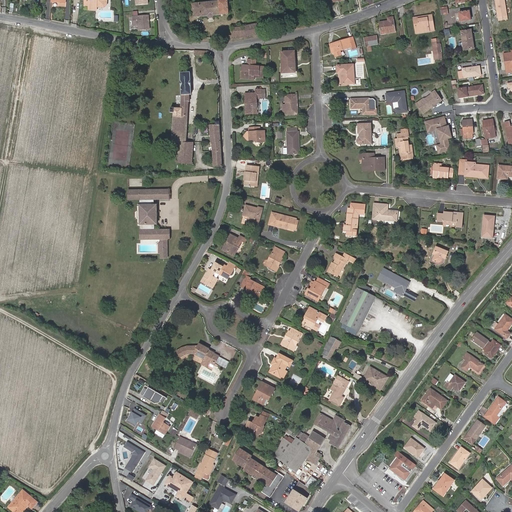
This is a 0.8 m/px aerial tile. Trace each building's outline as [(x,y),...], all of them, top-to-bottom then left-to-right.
[(84,0),(84,5),(89,5),(89,9),(96,10),(96,7),(103,7),(106,5),(106,0),(84,0)] [(214,15),(229,14),(228,0),(191,4),(191,9),(192,9),(193,17),(207,16),(209,18),(212,18),(214,15)] [(504,0),(498,0),(495,0),(498,20),(507,19),(504,0)] [(469,11),(459,13),(460,21),(470,20),(469,11)] [(148,15),(132,16),(133,26),(137,26),(138,30),(149,29),(148,21),(147,21),(147,20),(148,20),(148,15)] [(418,20),(417,17),(414,18),(416,33),(434,30),(432,15),(427,16),(427,19),(418,20)] [(388,21),(379,22),(381,34),(395,32),(392,17),(387,18),(388,21)] [(244,26),(245,37),(261,34),(260,23),(244,26)] [(230,36),(230,39),(245,37),(244,26),(232,28),(232,36),(230,36)] [(471,30),(461,31),(464,50),(473,49),(471,30)] [(370,45),(377,44),(376,36),(364,38),(365,46),(367,46),(368,51),(371,51),(370,45)] [(331,49),(332,53),(334,52),(335,56),(341,54),(340,51),(351,47),(351,48),(355,47),(352,38),(339,42),(340,43),(333,45),(334,48),(331,49)] [(434,51),(440,50),(439,40),(436,40),(436,39),(432,40),(434,51)] [(294,51),(281,52),(282,73),(295,72),(294,51)] [(248,76),(248,79),(254,80),(254,77),(254,75),(263,76),(264,67),(254,66),(254,63),(256,63),(256,60),(248,59),(247,63),(249,63),(249,65),(242,65),(241,74),(248,75),(248,76)] [(353,65),(337,66),(337,72),(341,72),(342,84),(354,84),(353,65)] [(463,72),(459,72),(459,78),(480,75),(479,66),(463,68),(463,72)] [(172,142),(179,143),(178,163),(192,164),(193,142),(186,142),(188,102),(189,101),(189,95),(191,95),(190,72),(181,73),(182,95),(181,108),(171,107),(171,113),(173,113),(172,142)] [(482,86),(458,89),(460,97),(483,94),(482,86)] [(253,110),(253,114),(257,113),(256,99),(261,99),(261,90),(256,91),(256,94),(245,94),(246,111),(253,110)] [(434,104),(435,104),(441,99),(435,90),(432,93),(431,95),(426,98),(424,98),(417,104),(423,113),(431,107),(431,106),(434,104)] [(407,111),(404,91),(394,92),(395,93),(392,94),(392,92),(385,93),(387,101),(391,100),(392,102),(398,101),(399,108),(395,108),(396,113),(407,111)] [(297,95),(286,96),(286,105),(283,105),(283,114),(298,114),(297,95)] [(369,109),(368,99),(351,99),(351,109),(363,108),(363,114),(376,114),(375,109),(369,109)] [(442,140),(445,151),(451,149),(448,138),(451,137),(448,126),(447,126),(446,126),(445,124),(446,124),(444,117),(425,122),(427,130),(437,128),(437,130),(440,140),(442,140)] [(472,119),(463,120),(463,129),(460,129),(460,135),(464,135),(464,138),(472,137),(472,133),(473,133),(472,119)] [(492,120),(483,121),(485,138),(495,137),(492,120)] [(210,125),(210,126),(211,142),(212,142),(214,166),(222,166),(221,146),(220,121),(216,122),(216,125),(210,125)] [(370,124),(358,124),(358,133),(359,133),(359,138),(358,139),(357,141),(358,143),(360,144),(371,143),(370,124)] [(248,132),(248,136),(250,136),(250,140),(254,140),(257,142),(265,142),(265,131),(260,131),(260,128),(250,128),(250,132),(248,132)] [(296,128),(287,129),(288,147),(284,148),(284,154),(299,153),(298,132),(297,132),(296,128)] [(402,147),(403,159),(413,157),(411,146),(408,146),(407,137),(408,136),(407,129),(401,130),(402,134),(397,135),(398,139),(395,140),(396,147),(399,147),(402,147)] [(442,140),(440,140),(441,144),(437,145),(439,153),(445,151),(442,140)] [(374,167),(374,171),(384,170),(384,158),(374,158),(373,154),(360,154),(360,159),(362,159),(366,159),(366,167),(374,167)] [(366,159),(362,159),(362,171),(374,171),(374,167),(366,167),(366,159)] [(474,177),(474,173),(487,175),(488,167),(475,165),(475,163),(466,163),(467,161),(460,160),(458,174),(465,175),(465,176),(474,177)] [(441,164),(435,164),(433,178),(439,178),(439,180),(443,180),(444,178),(448,178),(448,177),(452,177),(453,169),(440,168),(441,164)] [(256,173),(258,173),(259,167),(246,166),(244,185),(250,186),(251,181),(255,182),(256,173)] [(511,167),(499,166),(498,179),(507,179),(507,176),(511,176),(511,167)] [(257,187),(258,173),(256,173),(255,182),(251,181),(250,186),(257,187)] [(169,189),(141,190),(141,196),(144,196),(144,199),(144,205),(140,205),(141,224),(144,224),(145,239),(161,238),(161,243),(164,243),(164,252),(161,252),(161,257),(168,257),(168,238),(170,238),(170,229),(155,229),(155,224),(157,224),(157,205),(155,205),(155,199),(154,196),(158,196),(158,199),(170,198),(169,189)] [(129,199),(144,199),(144,196),(141,196),(141,190),(129,190),(129,199)] [(387,205),(374,204),(373,219),(396,221),(397,212),(387,211),(387,205)] [(352,232),(352,236),(357,236),(358,215),(363,215),(364,206),(350,205),(350,209),(347,209),(346,226),(344,226),(343,231),(346,231),(352,232)] [(258,209),(246,206),(243,215),(250,216),(248,223),(258,226),(262,209),(258,208),(258,209)] [(279,226),(287,228),(290,217),(283,215),(282,216),(280,215),(280,214),(272,212),(269,223),(277,225),(277,224),(280,225),(279,226)] [(444,215),(437,214),(437,220),(441,221),(442,220),(453,221),(457,222),(456,226),(462,227),(463,214),(444,212),(444,215)] [(495,217),(484,216),(482,238),(492,239),(493,225),(494,225),(495,217)] [(226,249),(235,253),(242,241),(245,242),(247,239),(240,236),(238,240),(230,236),(228,240),(230,241),(226,249)] [(230,241),(228,240),(223,249),(234,255),(235,253),(226,249),(230,241)] [(435,255),(432,262),(435,264),(438,264),(440,264),(442,263),(444,261),(448,251),(436,247),(433,254),(435,255)] [(278,254),(280,250),(276,248),(268,262),(268,261),(265,265),(277,271),(279,267),(278,267),(282,259),(281,258),(282,256),(278,254)] [(335,271),(334,274),(337,276),(344,263),(345,263),(347,259),(353,262),(355,259),(344,254),(342,257),(336,254),(334,257),(336,258),(333,264),(332,263),(329,268),(335,271)] [(226,274),(229,277),(233,271),(236,265),(227,260),(224,265),(223,267),(221,266),(215,263),(211,270),(208,268),(201,281),(211,288),(217,278),(213,276),(215,273),(224,278),(226,274)] [(403,279),(384,269),(379,278),(396,287),(404,292),(409,282),(406,280),(405,281),(403,280),(403,279)] [(249,292),(258,297),(263,288),(250,281),(250,279),(246,277),(241,287),(245,289),(244,291),(248,294),(249,292)] [(313,287),(310,285),(305,294),(318,301),(325,287),(327,288),(329,284),(318,278),(315,284),(313,287)] [(355,329),(357,330),(359,331),(376,297),(364,291),(366,287),(360,284),(358,288),(341,322),(348,326),(346,330),(353,334),(355,329)] [(326,317),(309,308),(304,318),(306,318),(303,323),(318,331),(320,326),(318,325),(321,321),(323,322),(326,317)] [(511,323),(511,319),(506,315),(496,329),(507,338),(510,333),(507,331),(511,323)] [(302,334),(292,328),(290,332),(289,332),(284,340),(281,344),(293,351),(296,346),(295,346),(302,334)] [(489,341),(477,332),(472,339),(484,348),(484,349),(486,350),(484,353),(492,358),(501,345),(493,340),(491,343),(488,342),(489,341)] [(324,355),(330,358),(331,358),(336,348),(337,349),(341,342),(331,337),(328,343),(327,343),(324,348),(325,349),(323,354),(324,355)] [(210,362),(209,363),(214,366),(216,362),(219,357),(214,354),(214,353),(209,350),(209,349),(199,343),(198,346),(188,346),(183,347),(176,351),(180,358),(187,355),(194,353),(205,359),(210,362)] [(484,364),(467,353),(464,358),(466,360),(461,367),(466,371),(470,366),(478,372),(484,364)] [(292,361),(279,354),(276,359),(275,358),(272,364),(273,365),(269,372),(280,378),(281,376),(284,378),(287,372),(284,371),(287,365),(290,367),(292,361)] [(219,357),(216,362),(225,367),(228,362),(219,357)] [(388,377),(370,367),(363,380),(380,390),(388,377)] [(450,373),(445,380),(447,382),(445,385),(451,389),(453,386),(459,390),(465,382),(455,375),(454,376),(450,373)] [(432,377),(429,381),(435,385),(438,381),(432,377)] [(335,391),(330,400),(339,405),(343,398),(341,396),(346,387),(348,382),(340,378),(338,383),(335,382),(331,389),(335,391)] [(274,389),(262,383),(253,399),(263,404),(266,399),(268,400),(274,389)] [(148,387),(143,396),(155,403),(159,402),(160,401),(164,403),(167,397),(148,387)] [(447,401),(431,389),(422,400),(432,408),(435,404),(441,409),(447,401)] [(506,402),(499,397),(485,416),(495,423),(504,411),(505,411),(507,408),(503,406),(506,402)] [(202,411),(209,415),(213,408),(216,404),(210,401),(207,405),(205,404),(202,411)] [(174,402),(170,409),(183,417),(185,414),(181,412),(184,408),(174,402)] [(134,408),(127,421),(135,426),(138,421),(141,423),(146,415),(134,408)] [(199,414),(191,410),(189,414),(196,419),(199,414)] [(435,423),(419,411),(415,417),(418,419),(413,426),(418,429),(422,424),(430,430),(435,423)] [(166,418),(160,414),(152,426),(157,429),(155,433),(163,437),(165,434),(170,427),(163,422),(166,418)] [(333,421),(320,414),(314,424),(328,432),(331,434),(328,439),(331,440),(329,443),(338,448),(350,426),(344,423),(345,422),(335,416),(333,421)] [(255,430),(253,434),(258,436),(259,433),(261,433),(264,427),(263,427),(264,423),(265,424),(267,418),(261,415),(259,418),(256,417),(253,424),(248,422),(246,427),(248,428),(255,430)] [(478,420),(465,438),(472,443),(485,425),(478,420)] [(312,457),(316,452),(324,439),(313,432),(309,438),(304,434),(299,440),(309,447),(310,452),(306,458),(310,460),(312,457)] [(285,436),(283,439),(292,445),(295,441),(289,437),(288,438),(285,436)] [(196,445),(180,437),(175,448),(179,450),(178,452),(190,457),(196,445)] [(309,447),(299,440),(296,438),(295,441),(292,445),(283,439),(274,456),(296,471),(306,458),(310,452),(309,447)] [(424,448),(411,438),(405,447),(418,457),(424,448)] [(145,453),(127,441),(123,447),(133,453),(134,456),(126,469),(132,472),(145,453)] [(470,453),(461,447),(450,462),(459,468),(470,453)] [(257,478),(264,467),(251,458),(252,456),(240,448),(233,459),(245,467),(244,469),(257,478)] [(202,463),(197,473),(203,476),(204,476),(205,473),(210,475),(214,465),(213,465),(218,454),(208,450),(206,454),(202,463)] [(405,479),(416,465),(398,451),(395,455),(398,458),(390,468),(405,479)] [(316,452),(312,457),(318,461),(321,455),(316,452)] [(166,466),(154,459),(149,467),(152,469),(145,481),(154,486),(166,466)] [(511,466),(511,465),(497,478),(503,485),(511,478),(511,479),(511,466)] [(262,492),(265,494),(278,473),(275,471),(274,473),(264,467),(257,478),(267,485),(262,492)] [(193,482),(177,472),(174,478),(170,476),(165,484),(179,492),(176,495),(183,499),(184,497),(191,501),(193,498),(186,494),(193,482)] [(278,473),(265,494),(270,497),(283,477),(278,473)] [(454,480),(446,475),(441,483),(439,482),(434,489),(443,495),(454,480)] [(228,480),(222,476),(217,482),(224,486),(228,480)] [(312,486),(316,479),(312,476),(308,483),(312,486)] [(492,488),(482,479),(472,491),(481,499),(492,488)] [(308,493),(310,494),(312,490),(299,481),(286,502),(299,511),(307,498),(305,497),(308,493)] [(223,490),(219,487),(209,503),(217,509),(223,500),(230,504),(235,496),(224,489),(223,490)] [(23,490),(8,508),(13,511),(23,511),(28,506),(32,509),(37,503),(23,490)] [(147,511),(151,505),(132,494),(129,498),(135,501),(132,507),(140,511),(147,511)] [(457,511),(458,511),(478,511),(466,500),(457,511)] [(431,511),(433,510),(423,501),(413,511),(431,511)]
